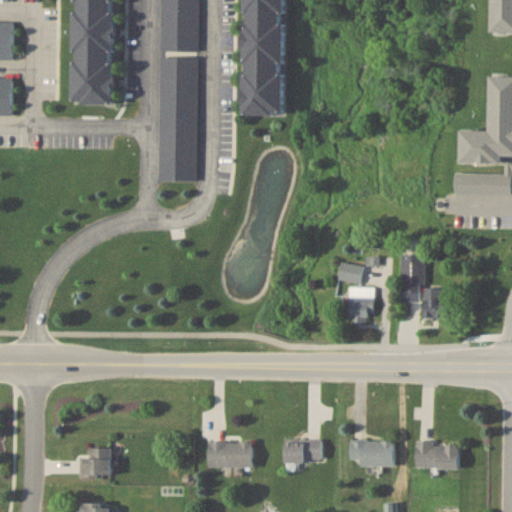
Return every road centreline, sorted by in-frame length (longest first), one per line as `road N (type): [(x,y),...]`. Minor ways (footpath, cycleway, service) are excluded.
road 1 (residential): [(0,365),(511,369)]
road 2 (residential): [(36,365),(41,290),(58,260),(120,222),(196,211),(209,188),(209,0)]
road 3 (residential): [(147,220),(145,0)]
road 4 (residential): [(27,511),(36,365)]
road 5 (residential): [(31,124),(32,18),(0,9)]
